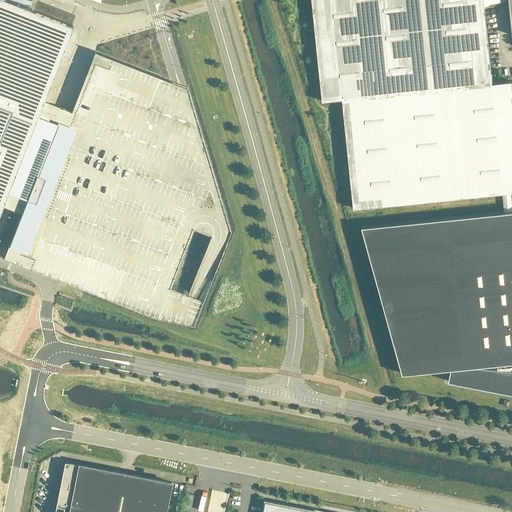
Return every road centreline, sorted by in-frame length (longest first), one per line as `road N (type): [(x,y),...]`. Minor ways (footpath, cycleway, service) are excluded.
road 1 (unclassified): [(467,511),(28,424)]
road 2 (unclassified): [(211,0),(291,284),(290,374)]
road 3 (unclassified): [(287,390),(73,348),(59,353)]
road 4 (unclassified): [(59,353),(285,399)]
road 5 (unclassified): [(285,399),(511,445)]
road 6 (unclassified): [(511,435),(287,390)]
